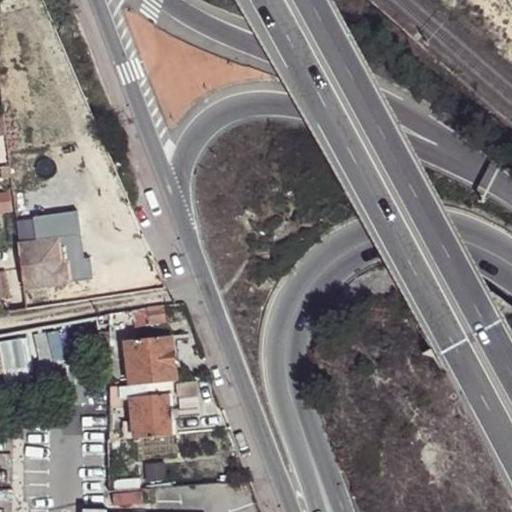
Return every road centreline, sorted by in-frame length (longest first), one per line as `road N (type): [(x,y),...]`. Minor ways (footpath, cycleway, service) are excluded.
road 1 (motorway): [(259,0),(511,456)]
road 2 (motorway): [(511,376),(311,0)]
road 3 (secondary): [(511,265),(437,233),(387,235),(355,247),(313,282),(295,311),(286,386)]
road 4 (secondary): [(207,290),(290,511)]
road 5 (motorway): [(352,105),(236,107),(199,131),(173,201)]
road 6 (motorway): [(352,105),(152,0)]
road 7 (secondary): [(99,0),(173,201)]
road 8 (residential): [(207,290),(0,324)]
road 9 (motorway): [(511,191),(352,105)]
road 10 (motorway): [(286,386),(337,511)]
road 11 (secondary): [(286,386),(317,511)]
